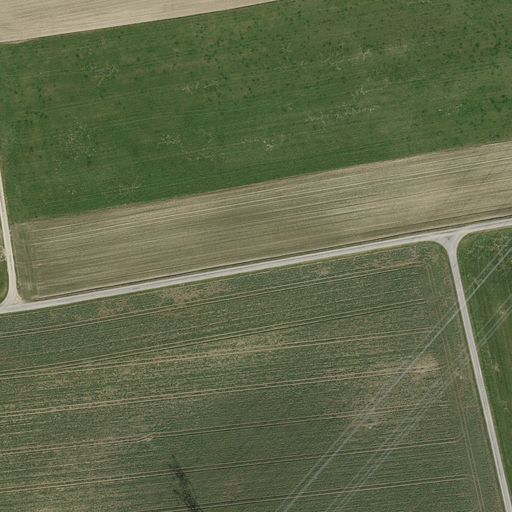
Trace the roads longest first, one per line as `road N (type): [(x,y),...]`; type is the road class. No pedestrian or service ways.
road 1 (track): [(0,310),(511,222)]
road 2 (track): [(511,511),(449,233)]
road 3 (track): [(14,308),(0,186)]
